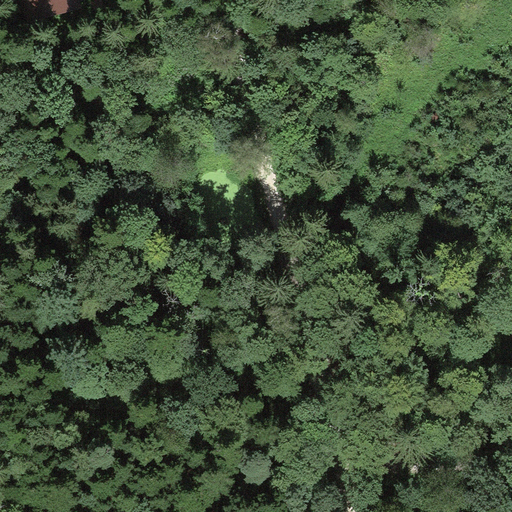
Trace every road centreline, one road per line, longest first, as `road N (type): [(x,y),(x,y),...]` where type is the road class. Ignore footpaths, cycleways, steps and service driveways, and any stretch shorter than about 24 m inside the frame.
road 1 (track): [(345,511),(309,322),(268,193),(224,0)]
road 2 (track): [(511,437),(339,469)]
